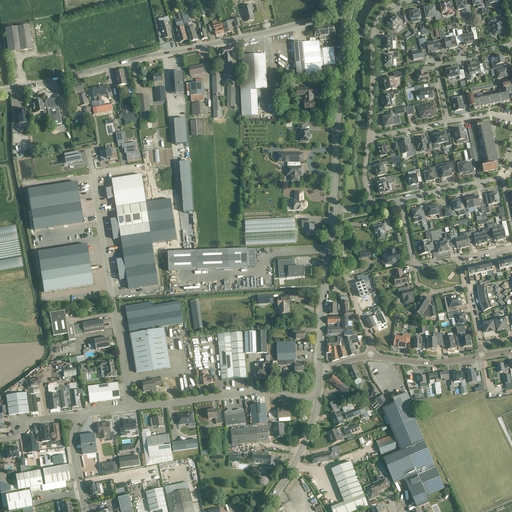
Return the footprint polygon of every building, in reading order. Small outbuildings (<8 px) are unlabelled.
[(464,0),(456,2),(458,11),(462,10),(462,12),(467,15),(471,14),(469,6),(466,6),(464,0)] [(470,0),(471,3),(473,2),(473,6),(477,6),(478,9),(485,7),(483,0),(480,0),(470,0)] [(449,3),(440,5),(442,13),(446,13),(447,16),(455,14),(453,8),(450,8),(449,3)] [(251,5),(243,7),(247,22),(254,20),(251,5)] [(426,8),(424,9),(426,19),(435,17),(436,21),(441,20),(439,12),(436,12),(434,6),(429,8),(429,7),(426,8)] [(413,11),(407,12),(409,18),(411,17),(412,23),(420,21),(419,18),(421,18),(419,11),(413,12),(413,11)] [(175,21),(177,29),(176,30),(180,43),(188,40),(180,12),(177,13),(179,20),(175,21)] [(184,25),(190,23),(187,15),(182,16),(184,25)] [(402,21),(401,21),(396,15),(393,18),(390,21),(387,24),(393,29),(396,26),(398,28),(399,28),(401,26),(401,25),(404,24),(404,25),(408,23),(405,16),(401,17),(402,21)] [(233,32),(231,22),(235,21),(236,27),(241,26),(239,18),(223,22),(225,33),(233,32)] [(496,18),(488,20),(489,24),(492,24),(494,35),(504,33),(501,21),(497,22),(496,18)] [(212,22),(213,24),(208,26),(210,32),(215,31),(216,36),(225,34),(221,22),(217,23),(216,21),(212,22)] [(168,22),(159,24),(161,31),(162,31),(164,39),(172,37),(168,22)] [(190,42),(198,40),(194,28),(193,24),(188,26),(189,30),(186,30),(190,42)] [(323,26),(325,40),(329,39),(329,36),(335,35),(334,24),(323,26)] [(5,28),(8,53),(32,49),(29,25),(5,28)] [(325,40),(323,26),(314,27),(316,38),(319,37),(320,41),(325,40)] [(467,34),(470,45),(473,44),(472,44),(475,43),(473,35),(476,34),(475,28),(471,29),(472,33),(467,34)] [(450,38),(452,49),(455,48),(455,47),(457,47),(456,39),(459,38),(457,31),(457,29),(452,30),(454,37),(450,38)] [(205,30),(199,31),(202,40),(208,38),(205,30)] [(470,45),(467,34),(462,35),(461,30),(457,31),(459,38),(462,37),(464,45),(466,45),(466,46),(470,45)] [(384,38),(384,50),(392,49),(392,42),(396,41),(395,35),(388,32),(387,36),(387,38),(384,38)] [(434,53),(432,42),(427,43),(426,38),(422,39),(424,46),(427,45),(429,53),(431,52),(431,53),(434,53)] [(297,79),(306,78),(322,76),(318,41),(298,43),(298,41),(294,42),(297,79)] [(222,56),(224,55),(224,69),(225,69),(225,77),(233,76),(232,68),(233,68),(232,54),(234,54),(233,48),(221,50),(222,56)] [(334,48),(322,49),(324,66),(335,65),(334,48)] [(390,56),(384,56),(384,67),(393,66),(393,59),(399,59),(399,52),(390,52),(390,56)] [(422,52),(412,54),(413,61),(423,58),(422,52)] [(244,82),(240,82),(242,117),(258,116),(258,99),(261,99),(261,90),(267,90),(266,55),(242,56),(244,82)] [(493,69),(500,68),(501,67),(501,64),(503,63),(503,60),(504,59),(503,56),(502,57),(502,56),(494,57),(495,61),(493,62),(492,63),(493,69)] [(475,74),(473,63),(470,64),(470,65),(467,65),(469,72),(465,73),(467,81),(471,80),(471,78),(473,78),(472,75),(475,74)] [(473,63),(475,74),(478,73),(479,77),(484,75),(483,69),(480,69),(479,63),(476,63),(473,63)] [(203,65),(189,68),(191,76),(204,73),(203,65)] [(460,80),(465,79),(463,71),(458,72),(458,68),(454,69),(453,69),(450,69),(450,70),(446,71),(447,72),(445,72),(446,74),(447,74),(448,79),(459,77),(460,80)] [(500,68),(493,69),(491,70),(492,77),(497,75),(498,79),(507,77),(507,76),(508,76),(508,73),(507,73),(506,70),(501,71),(500,68)] [(419,83),(429,81),(427,73),(425,74),(424,69),(416,70),(417,75),(419,83)] [(123,70),(115,72),(119,86),(127,85),(123,70)] [(175,73),(170,73),(171,80),(171,83),(172,94),(177,94),(184,93),(182,72),(175,73)] [(212,74),(213,94),(222,94),(221,73),(212,74)] [(155,82),(155,83),(155,87),(155,88),(160,136),(170,135),(165,86),(163,87),(162,82),(162,74),(154,75),(154,79),(153,79),(153,82),(155,82)] [(393,78),(384,80),(384,81),(385,84),(386,91),(395,89),(395,86),(396,86),(396,85),(395,83),(394,83),(393,78)] [(203,82),(187,83),(187,96),(191,96),(191,102),(204,101),(203,82)] [(474,109),(511,101),(511,102),(511,101),(511,84),(509,85),(508,83),(502,84),(503,89),(505,89),(506,92),(474,99),(473,95),(467,96),(470,107),(474,106),(474,109)] [(73,86),(75,93),(75,95),(77,95),(79,101),(80,107),(90,104),(88,99),(86,99),(84,91),(85,91),(84,87),(83,87),(82,84),(73,86)] [(92,103),(92,108),(93,114),(113,110),(112,104),(105,106),(104,100),(102,101),(101,97),(108,95),(109,97),(112,96),(111,90),(108,91),(107,86),(93,88),(94,98),(95,102),(92,103)] [(432,97),(433,96),(432,94),(430,88),(424,89),(423,86),(414,88),(416,97),(420,96),(421,101),(432,98),(432,97)] [(227,88),(227,107),(235,107),(235,88),(227,88)] [(316,88),(297,89),(297,96),(305,95),(305,101),(305,109),(315,109),(315,101),(313,101),(313,95),(316,95),(316,88)] [(392,107),(391,100),(392,100),(393,100),(393,99),(394,98),(394,97),(394,96),(398,95),(398,91),(384,94),(385,97),(382,98),(384,109),(389,108),(390,108),(391,108),(392,107)] [(152,128),(151,123),(148,95),(138,96),(141,124),(142,129),(152,128)] [(222,96),(213,97),(213,118),(222,118),(222,96)] [(462,104),(466,103),(464,96),(458,97),(459,101),(453,102),(455,112),(463,110),(462,104)] [(34,113),(43,111),(43,114),(48,113),(51,126),(61,124),(57,100),(57,99),(45,101),(45,103),(46,103),(42,104),(42,102),(39,100),(32,102),(34,113)] [(203,102),(191,103),(192,115),(203,115),(203,102)] [(432,118),(433,117),(436,116),(434,105),(418,108),(421,119),(429,117),(429,118),(430,118),(431,118),(432,118)] [(128,106),(122,107),(124,116),(123,116),(125,125),(138,123),(136,113),(130,114),(128,106)] [(412,106),(405,108),(407,116),(414,115),(412,106)] [(27,123),(25,110),(19,111),(20,116),(16,116),(18,125),(27,123)] [(388,127),(394,126),(397,125),(396,117),(392,118),(391,115),(381,117),(382,121),(383,121),(385,127),(386,127),(386,128),(389,127),(388,127)] [(188,144),(186,119),(174,120),(176,145),(188,144)] [(201,120),(190,121),(191,136),(202,135),(201,120)] [(482,122),(476,123),(486,166),(482,166),(484,172),(497,169),(497,165),(498,164),(489,123),(482,124),(482,122)] [(296,124),(296,131),(301,131),(301,142),(303,142),(303,143),(307,143),(307,142),(309,142),(309,138),(310,138),(310,134),(309,134),(309,130),(303,130),(303,129),(304,129),(304,124),(296,124)] [(463,143),(469,142),(467,135),(464,136),(463,129),(459,130),(458,130),(455,130),(455,131),(454,131),(457,141),(463,140),(463,143)] [(126,144),(124,132),(116,133),(118,143),(123,142),(124,144),(122,145),(122,149),(124,149),(125,154),(126,154),(127,161),(141,159),(139,152),(136,152),(136,147),(137,147),(136,143),(126,144)] [(440,134),(442,144),(445,143),(446,147),(452,146),(450,138),(447,139),(446,133),(444,134),(443,133),(442,133),(441,133),(440,134)] [(442,144),(440,134),(439,134),(438,134),(437,134),(436,134),(436,135),(434,136),(435,142),(432,142),(433,150),(440,148),(439,144),(442,144)] [(427,152),(432,151),(431,144),(426,145),(425,138),(417,139),(418,143),(416,143),(417,149),(420,148),(421,152),(427,151),(427,152)] [(407,158),(415,156),(414,149),(410,150),(408,141),(400,143),(402,155),(407,154),(407,158)] [(380,157),(387,156),(384,145),(377,147),(380,157)] [(106,151),(106,150),(100,151),(101,162),(102,162),(101,160),(110,159),(110,160),(117,159),(116,150),(112,151),(112,150),(106,151)] [(79,155),(78,151),(64,154),(65,158),(64,158),(66,165),(82,161),(81,155),(79,155)] [(303,162),(303,154),(278,154),(277,162),(291,162),(291,167),(287,167),(287,175),(291,175),(291,181),(299,181),(299,173),(301,173),(301,167),(299,167),(299,162),(303,162)] [(383,166),(387,165),(386,160),(379,162),(380,166),(375,167),(378,177),(385,175),(383,166)] [(190,162),(180,163),(181,183),(182,183),(184,213),(193,212),(194,212),(190,162)] [(450,169),(454,168),(453,162),(446,163),(447,168),(440,169),(442,179),(443,179),(445,179),(446,178),(452,177),(450,169)] [(467,174),(472,173),(470,162),(466,163),(458,165),(460,174),(467,173),(467,174)] [(434,175),(438,174),(436,167),(428,169),(429,172),(424,173),(425,179),(426,183),(430,182),(435,180),(434,175)] [(414,175),(408,176),(410,185),(411,185),(412,186),(415,185),(415,184),(419,184),(417,178),(421,177),(420,170),(413,171),(414,175)] [(115,198),(116,208),(146,204),(142,175),(112,180),(113,188),(106,189),(108,199),(115,198)] [(386,181),(378,183),(380,194),(382,193),(383,194),(387,193),(387,192),(390,191),(388,184),(394,183),(393,176),(385,177),(386,181)] [(77,182),(27,190),(31,210),(80,203),(77,182)] [(303,199),(303,192),(295,192),(295,200),(295,210),(303,210),(303,208),(304,208),(305,208),(306,207),(307,206),(307,205),(307,204),(306,203),(306,202),(305,202),(304,202),(303,202),(303,199)] [(491,194),(486,195),(488,205),(492,204),(499,203),(497,194),(492,195),(491,194)] [(472,198),(474,208),(478,207),(478,209),(481,208),(482,213),(485,212),(484,207),(483,203),(480,204),(479,196),(472,198)] [(474,208),(472,198),(466,199),(467,205),(464,206),(465,213),(469,212),(468,209),(474,208)] [(118,219),(111,220),(114,240),(121,238),(124,259),(117,260),(118,270),(120,280),(127,279),(129,289),(158,285),(152,245),(177,240),(171,199),(146,204),(116,208),(118,219)] [(454,211),(455,211),(456,212),(458,212),(459,216),(465,215),(463,203),(460,203),(459,201),(452,202),(454,211)] [(80,203),(31,210),(34,231),(83,223),(80,203)] [(437,205),(427,207),(429,217),(439,215),(440,218),(444,217),(452,216),(450,207),(442,209),(438,210),(437,205)] [(420,209),(412,211),(414,218),(414,222),(422,221),(423,227),(427,226),(424,211),(420,212),(420,209)] [(314,225),(309,225),(308,219),(302,220),(302,228),(305,228),(305,236),(314,235),(314,225)] [(385,225),(374,227),(376,234),(378,233),(379,239),(384,238),(383,234),(384,232),(385,232),(385,229),(391,227),(390,219),(384,221),(385,225)] [(498,230),(500,241),(503,240),(503,239),(505,239),(503,229),(507,228),(506,221),(502,222),(502,225),(500,226),(501,229),(498,230)] [(0,270),(22,267),(16,225),(0,227),(0,270)] [(500,241),(498,230),(495,231),(494,227),(488,229),(489,235),(493,234),(494,241),(497,241),(500,241)] [(479,234),(482,245),(484,244),(484,243),(487,243),(485,236),(489,235),(488,229),(482,230),(482,233),(479,234)] [(482,245),(479,234),(476,235),(475,231),(469,233),(471,239),(474,238),(476,245),(479,245),(482,245)] [(461,238),(463,249),(466,248),(466,247),(468,247),(467,240),(471,239),(469,233),(463,234),(464,237),(461,238)] [(452,241),(450,234),(445,235),(446,239),(443,239),(444,243),(435,244),(437,253),(438,253),(439,254),(441,254),(442,253),(449,251),(447,242),(452,241)] [(450,234),(452,241),(452,243),(456,242),(457,249),(460,249),(463,249),(461,238),(458,239),(457,235),(451,237),(450,234)] [(419,245),(418,246),(419,249),(420,249),(421,254),(430,252),(429,251),(434,250),(432,242),(428,243),(428,242),(419,244),(419,245)] [(87,244),(37,252),(40,273),(90,265),(87,244)] [(395,247),(387,249),(388,254),(386,255),(388,265),(401,262),(398,252),(396,252),(395,247)] [(248,250),(248,249),(196,251),(197,270),(248,268),(248,267),(255,267),(256,267),(257,266),(257,265),(258,265),(258,264),(258,263),(257,254),(257,253),(257,252),(256,251),(256,250),(255,250),(254,250),(248,250)] [(370,250),(359,252),(361,260),(371,257),(370,250)] [(278,260),(279,277),(279,273),(289,272),(289,276),(295,276),(295,278),(299,278),(300,278),(300,276),(304,275),(304,267),(295,267),(289,268),(288,261),(278,261),(278,260)] [(497,277),(501,276),(500,269),(505,268),(504,260),(498,261),(498,265),(495,266),(497,274),(497,277)] [(497,274),(495,266),(492,267),(491,263),(485,264),(487,272),(492,271),(493,275),(497,274)] [(44,293),(93,285),(90,265),(40,273),(44,293)] [(396,277),(394,277),(396,285),(407,283),(406,275),(402,276),(401,270),(395,272),(396,277)] [(362,283),(356,285),(358,291),(359,291),(360,292),(359,293),(360,298),(369,295),(365,284),(369,283),(367,277),(364,277),(364,275),(357,277),(359,282),(361,282),(362,283)] [(478,295),(487,294),(487,290),(487,287),(477,286),(477,291),(478,295)] [(410,303),(414,302),(413,298),(412,290),(405,291),(404,288),(398,289),(400,298),(403,297),(403,300),(404,300),(405,304),(406,304),(406,305),(407,305),(409,305),(410,304),(410,303)] [(487,294),(478,295),(479,300),(480,304),(489,301),(488,298),(487,294)] [(273,296),(258,297),(258,305),(274,304),(273,296)] [(448,313),(457,311),(456,307),(462,306),(460,296),(453,297),(452,296),(449,297),(448,298),(445,299),(448,313),(447,313),(448,313)] [(347,301),(347,297),(341,297),(341,305),(342,304),(343,317),(353,316),(353,311),(349,312),(348,301),(347,301)] [(431,318),(436,317),(434,307),(430,308),(428,306),(430,302),(423,297),(414,312),(421,317),(422,315),(424,317),(431,316),(431,318)] [(289,298),(278,298),(278,307),(280,307),(280,314),(289,314),(288,307),(290,306),(289,298)] [(199,300),(190,301),(194,329),(203,328),(199,300)] [(489,301),(480,304),(481,308),(483,312),(492,308),(490,304),(489,302),(489,301)] [(125,306),(130,333),(183,324),(180,302),(153,306),(152,302),(125,306)] [(46,322),(51,321),(53,336),(68,334),(69,341),(75,340),(72,324),(66,325),(64,311),(44,314),(46,322)] [(457,311),(448,313),(449,320),(455,319),(456,325),(466,323),(464,313),(457,315),(456,311),(457,311)] [(372,317),(366,320),(371,329),(376,327),(377,327),(387,322),(382,313),(372,318),(372,317)] [(398,313),(392,316),(395,323),(402,319),(398,313)] [(328,318),(328,324),(337,323),(337,328),(343,328),(343,323),(342,317),(328,318)] [(342,317),(343,323),(343,328),(344,328),(344,334),(344,336),(352,336),(352,327),(348,327),(348,317),(342,317)] [(510,325),(508,317),(501,318),(501,320),(496,321),(496,319),(496,320),(498,331),(507,329),(506,326),(510,325)] [(84,334),(93,332),(104,330),(102,320),(82,323),(82,324),(73,325),(74,335),(84,334)] [(498,331),(496,320),(488,321),(489,323),(483,324),(485,333),(495,331),(494,328),(497,328),(498,331)] [(465,332),(464,326),(458,328),(458,327),(454,328),(456,335),(459,334),(465,332)] [(165,328),(130,334),(137,373),(171,367),(165,328)] [(337,328),(327,328),(327,334),(326,334),(326,337),(330,337),(330,334),(341,334),(344,334),(344,328),(343,328),(337,328)] [(300,329),(293,329),(293,336),(296,336),(296,340),(306,339),(305,332),(300,332),(300,329)] [(255,332),(245,333),(245,354),(256,353),(256,354),(267,353),(267,331),(255,332)] [(243,332),(218,334),(222,380),(247,378),(243,332)] [(441,340),(441,335),(440,334),(433,334),(434,339),(428,339),(428,349),(432,349),(432,350),(436,350),(436,349),(437,349),(436,340),(441,340)] [(409,343),(410,335),(403,335),(403,338),(396,337),(394,346),(399,347),(398,348),(405,349),(406,343),(409,343)] [(441,335),(441,340),(442,343),(446,342),(447,350),(456,348),(453,336),(445,338),(444,335),(441,335)] [(462,335),(459,336),(460,343),(461,343),(462,348),(471,346),(471,344),(472,344),(471,341),(470,341),(469,336),(463,337),(462,335)] [(357,337),(357,336),(350,338),(350,337),(345,338),(345,340),(349,356),(355,354),(352,345),(359,343),(359,341),(361,340),(360,338),(361,338),(361,336),(357,337)] [(337,337),(337,342),(328,342),(328,347),(336,347),(338,347),(341,347),(341,337),(337,337)] [(422,346),(422,338),(420,338),(420,337),(417,337),(417,340),(414,340),(414,345),(413,345),(413,348),(414,348),(414,350),(416,350),(419,350),(421,350),(421,346),(422,346)] [(108,338),(94,340),(95,350),(110,347),(108,338)] [(295,342),(277,342),(277,361),(295,360),(296,360),(295,342)] [(337,350),(337,349),(337,347),(331,347),(326,347),(326,353),(331,353),(332,362),(339,359),(337,350)] [(337,349),(337,350),(339,358),(347,356),(344,347),(337,349)] [(295,360),(277,361),(278,366),(292,365),(292,368),(295,368),(295,371),(302,371),(302,365),(295,365),(295,360)] [(114,371),(113,361),(97,363),(98,367),(105,366),(106,373),(105,373),(105,378),(117,376),(116,371),(114,371)] [(384,372),(384,363),(374,362),(368,364),(372,375),(372,373),(375,384),(380,383),(376,372),(383,372),(384,372)] [(268,363),(257,364),(255,364),(255,376),(256,377),(262,377),(262,376),(264,376),(268,376),(268,363)] [(504,371),(508,371),(507,366),(504,366),(503,364),(497,365),(499,373),(505,372),(504,371)] [(355,366),(349,369),(354,381),(360,379),(355,366)] [(75,367),(63,369),(64,378),(76,376),(75,367)] [(474,370),(467,371),(469,379),(472,378),(473,382),(477,382),(481,381),(480,376),(476,377),(476,373),(474,373),(474,370)] [(206,372),(200,373),(201,385),(207,384),(207,382),(212,381),(211,375),(206,375),(206,372)] [(441,379),(444,379),(445,381),(449,380),(449,378),(448,372),(440,373),(441,379)] [(453,373),(454,379),(453,379),(454,383),(461,381),(461,378),(462,378),(461,372),(453,373)] [(440,383),(438,383),(437,380),(438,380),(437,374),(429,375),(430,381),(430,384),(428,384),(429,388),(431,387),(430,384),(435,384),(435,386),(437,397),(441,396),(441,394),(440,385),(440,383)] [(334,375),(329,381),(346,395),(351,389),(344,383),(345,382),(337,376),(336,377),(334,375)] [(419,376),(421,389),(429,388),(428,386),(426,386),(425,376),(419,376)] [(152,381),(143,382),(144,392),(152,391),(152,392),(157,391),(156,386),(162,385),(161,378),(152,379),(152,381)] [(81,388),(80,382),(69,384),(67,384),(67,387),(65,387),(65,386),(58,387),(58,384),(47,386),(48,392),(77,388),(79,388),(81,388)] [(120,399),(117,383),(87,387),(88,392),(82,392),(82,397),(88,396),(89,403),(120,399)] [(79,394),(76,394),(76,390),(70,390),(72,407),(77,406),(76,398),(79,398),(79,394)] [(69,396),(66,396),(66,392),(60,392),(62,409),(68,408),(67,400),(70,400),(69,396)] [(9,416),(29,413),(26,393),(6,396),(9,416)] [(59,397),(56,397),(55,393),(50,393),(51,410),(57,410),(56,401),(59,401),(59,397)] [(383,409),(401,451),(424,441),(414,418),(417,417),(407,393),(393,399),(395,404),(383,409)] [(39,399),(36,400),(36,396),(30,397),(33,413),(38,412),(37,404),(39,403),(39,399)] [(375,411),(385,403),(380,397),(370,405),(375,411)] [(336,404),(334,401),(330,403),(333,411),(346,405),(343,400),(336,404)] [(252,425),(267,424),(265,404),(250,405),(252,425)] [(372,416),(367,405),(363,407),(363,406),(345,413),(344,412),(342,413),(342,412),(339,413),(339,414),(332,417),(336,427),(344,424),(343,421),(347,420),(361,415),(363,419),(365,418),(365,419),(366,421),(369,420),(368,417),(372,416)] [(289,408),(278,409),(279,418),(290,417),(289,408)] [(209,419),(216,418),(216,424),(223,423),(221,412),(216,412),(216,409),(208,411),(209,419)] [(230,428),(246,426),(245,413),(244,413),(243,411),(244,411),(243,410),(242,410),(240,410),(239,410),(238,410),(236,411),(235,411),(234,412),(233,412),(231,412),(230,411),(228,410),(229,410),(228,410),(227,411),(226,412),(224,413),(227,428),(230,428)] [(192,413),(177,415),(179,425),(194,423),(192,413)] [(161,417),(153,418),(150,419),(152,427),(155,426),(158,426),(159,427),(164,426),(163,420),(162,420),(161,417)] [(130,434),(129,431),(137,430),(135,420),(131,421),(131,422),(124,423),(124,426),(120,426),(121,433),(121,436),(127,435),(127,434),(130,434)] [(101,439),(108,438),(109,440),(110,441),(112,441),(113,440),(113,438),(113,432),(111,433),(109,423),(98,424),(100,434),(101,439)] [(267,424),(252,425),(246,426),(230,428),(231,430),(232,445),(269,441),(267,426),(267,424)] [(284,424),(273,425),(274,435),(276,435),(276,438),(284,437),(284,430),(285,429),(284,424)] [(38,439),(41,439),(41,442),(49,441),(47,425),(39,426),(40,435),(38,435),(38,439)] [(52,438),(54,438),(55,440),(60,440),(58,425),(53,425),(54,434),(51,434),(52,438)] [(341,440),(341,439),(360,431),(358,425),(344,431),(344,433),(339,435),(337,429),(328,433),(332,444),(341,440)] [(169,434),(151,437),(150,432),(142,433),(146,466),(173,461),(169,434)] [(95,433),(80,435),(83,455),(98,453),(95,433)] [(399,450),(393,435),(376,441),(381,456),(399,450)] [(35,436),(25,438),(27,454),(37,453),(35,436)] [(198,448),(197,439),(172,443),(173,452),(198,448)] [(444,489),(426,446),(424,441),(401,451),(383,459),(394,484),(404,479),(417,509),(429,504),(426,497),(444,489)] [(7,459),(18,457),(17,447),(5,449),(5,451),(4,451),(4,455),(6,455),(7,459)] [(252,463),(267,464),(266,468),(274,469),(275,457),(269,457),(269,452),(253,453),(252,463)] [(333,452),(328,453),(319,455),(312,457),(313,464),(321,462),(329,461),(329,459),(334,458),(333,452)] [(120,468),(140,466),(139,456),(119,458),(120,468)] [(40,471),(26,473),(23,458),(18,459),(21,474),(15,475),(17,486),(10,487),(11,492),(43,486),(40,471)] [(102,475),(113,472),(113,471),(115,471),(114,462),(101,464),(102,473),(102,475)] [(357,479),(354,470),(351,462),(331,470),(344,502),(331,507),(332,511),(352,511),(368,506),(364,494),(363,494),(357,479)] [(67,465),(42,470),(45,485),(70,480),(67,465)] [(381,481),(380,477),(377,479),(378,482),(373,484),(374,486),(371,488),(370,485),(364,488),(370,500),(379,496),(377,493),(389,487),(385,479),(381,481)] [(101,494),(98,483),(90,485),(92,496),(101,494)] [(194,511),(192,502),(188,483),(165,487),(169,511),(194,511)] [(168,511),(167,506),(163,489),(146,493),(150,511),(152,511),(156,511),(168,511)] [(33,508),(33,507),(30,490),(5,495),(9,511),(23,509),(33,508)] [(313,491),(307,493),(314,511),(315,511),(320,510),(313,491)] [(132,511),(129,495),(118,498),(121,511),(132,511)] [(64,504),(63,501),(57,502),(58,507),(62,506),(63,511),(71,511),(70,503),(64,504)]
